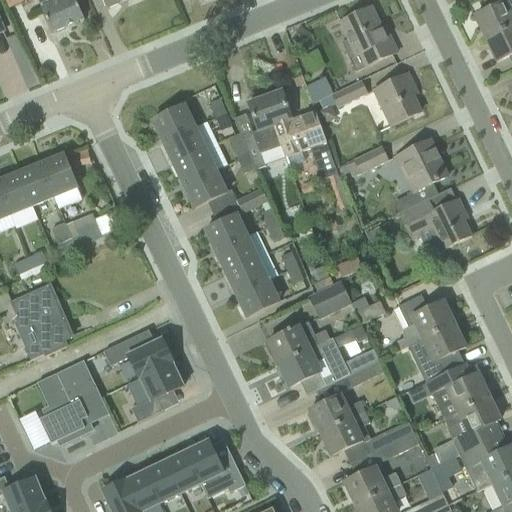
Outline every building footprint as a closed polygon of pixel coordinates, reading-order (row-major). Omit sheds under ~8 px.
[(5,0),(9,10),(32,0),(5,0)] [(35,0),(52,36),(84,21),(74,0),(35,0)] [(100,0),(106,12),(132,0),(100,0)] [(475,19),(486,42),(511,29),(511,0),(481,0),(482,0),(488,13),(475,19)] [(342,45),(357,75),(397,56),(387,36),(384,38),(371,10),(340,25),(348,42),(342,45)] [(300,28),(291,41),(302,50),(311,37),(300,28)] [(511,29),(486,42),(497,65),(511,57),(511,29)] [(374,93),(392,129),(420,115),(409,93),(414,91),(407,77),(374,93)] [(301,79),(293,82),(296,90),(304,87),(301,79)] [(334,96),(326,80),(305,89),(312,107),(334,96)] [(367,97),(360,83),(334,96),(332,97),(339,110),(367,97)] [(253,136),(242,140),(250,158),(256,172),(265,169),(260,155),(282,147),(277,132),(293,126),(292,121),(281,94),(248,106),(258,134),(253,136)] [(210,105),(216,120),(227,115),(221,101),(210,105)] [(152,124),(163,146),(195,131),(184,108),(152,124)] [(330,109),(319,114),(325,125),(335,119),(330,109)] [(293,126),(277,132),(282,147),(286,159),(310,151),(322,182),(328,180),(337,176),(326,145),(322,132),(315,113),(292,121),(293,126)] [(216,120),(222,134),(233,129),(227,115),(216,120)] [(195,131),(163,146),(173,168),(205,152),(195,131)] [(230,141),(239,163),(250,158),(242,140),(240,136),(230,141)] [(411,153),(394,161),(410,194),(407,196),(408,198),(414,209),(438,197),(433,187),(447,180),(429,144),(411,153)] [(347,168),(353,180),(360,176),(361,177),(387,164),(380,150),(354,162),(354,164),(347,168)] [(173,168),(184,189),(216,174),(215,174),(205,152),(173,168)] [(55,200),(60,211),(82,202),(63,158),(41,167),(54,200),(55,200)] [(239,163),(245,176),(256,172),(250,158),(239,163)] [(19,176),(38,222),(39,222),(33,209),(54,200),(41,167),(19,176)] [(184,189),(194,212),(226,196),(220,184),(229,180),(224,170),(215,174),(216,174),(184,189)] [(11,218),(32,209),(19,176),(0,183),(0,192),(10,218),(11,218)] [(337,176),(328,180),(340,213),(349,209),(337,176)] [(261,191),(237,203),(243,215),(267,204),(261,191)] [(0,222),(10,218),(0,192),(0,222)] [(432,233),(443,254),(472,239),(460,217),(464,214),(458,202),(434,214),(429,202),(438,198),(438,197),(414,209),(399,216),(412,243),(432,233)] [(261,215),(268,231),(279,226),(272,211),(261,215)] [(117,213),(95,222),(102,239),(124,230),(117,213)] [(67,228),(77,250),(102,239),(95,222),(92,217),(67,228)] [(205,233),(216,255),(247,240),(237,218),(205,233)] [(375,231),(380,242),(395,235),(390,225),(375,231)] [(268,231),(273,243),(284,238),(279,226),(268,231)] [(52,234),(62,256),(77,250),(67,228),(52,234)] [(216,255),(226,277),(258,262),(247,240),(216,255)] [(28,261),(35,276),(47,270),(45,266),(47,265),(42,254),(28,261)] [(281,259),(288,274),(299,269),(292,254),(281,259)] [(13,267),(20,282),(35,276),(28,261),(13,267)] [(226,277),(236,299),(268,284),(267,282),(258,262),(226,277)] [(312,273),(316,285),(330,279),(325,268),(312,273)] [(288,274),(293,286),(304,282),(299,269),(288,274)] [(236,299),(247,321),(279,306),(268,284),(236,299)] [(310,299),(320,321),(352,306),(342,284),(310,299)] [(12,306),(13,310),(19,322),(18,323),(14,325),(31,363),(35,361),(44,357),(45,360),(46,359),(66,350),(63,343),(72,339),(50,289),(31,297),(12,306)] [(355,316),(361,328),(386,316),(380,304),(355,316)] [(397,345),(402,353),(409,349),(410,350),(424,343),(454,328),(443,305),(406,323),(409,329),(406,332),(405,334),(404,336),(404,339),(405,341),(397,345)] [(274,358),(278,368),(314,351),(314,350),(330,342),(326,333),(315,338),(309,325),(264,346),(264,348),(265,347),(270,359),(271,359),(274,358)] [(428,351),(435,366),(466,350),(454,328),(424,343),(410,350),(414,358),(428,351)] [(278,368),(289,391),(319,377),(326,390),(348,380),(348,379),(343,368),(335,351),(356,341),(351,332),(314,351),(278,368)] [(129,342),(104,355),(111,369),(129,360),(139,382),(140,381),(172,366),(173,365),(162,342),(135,355),(129,342)] [(348,379),(354,376),(377,365),(372,354),(349,366),(343,368),(348,379)] [(83,364),(37,386),(38,387),(39,387),(38,386),(45,383),(52,379),(65,406),(43,416),(45,420),(39,422),(51,447),(57,444),(60,449),(68,445),(69,445),(88,436),(87,434),(93,432),(92,429),(90,424),(107,416),(108,418),(109,418),(83,364)] [(382,376),(377,365),(354,376),(348,379),(348,380),(353,390),(359,388),(382,376)] [(150,401),(131,410),(138,425),(163,413),(158,402),(184,389),(172,366),(140,381),(150,401)] [(432,397),(444,421),(489,400),(478,377),(470,380),(465,368),(465,367),(446,376),(441,378),(425,386),(431,398),(432,397)] [(309,413),(320,436),(366,414),(363,408),(360,403),(348,409),(343,397),(309,413)] [(444,421),(461,457),(494,441),(488,428),(500,422),(489,400),(444,421)] [(366,414),(320,436),(325,447),(322,452),(330,458),(331,459),(363,444),(357,432),(365,428),(371,425),(366,414)] [(382,436),(388,448),(413,436),(407,424),(382,436)] [(388,448),(394,459),(418,447),(413,436),(388,448)] [(461,457),(479,493),(493,486),(511,477),(511,449),(506,452),(499,438),(494,441),(461,457)] [(224,476),(220,469),(208,443),(185,454),(200,487),(219,478),(224,476)] [(430,472),(431,473),(456,461),(450,449),(425,461),(430,472)] [(200,487),(185,454),(165,464),(180,496),(200,487)] [(180,496),(165,464),(145,473),(161,506),(180,496)] [(344,485),(355,508),(402,486),(396,475),(383,481),(377,470),(344,485)] [(424,493),(429,503),(442,497),(442,496),(442,495),(439,490),(432,476),(431,473),(430,472),(417,478),(418,479),(424,493)] [(126,482),(125,483),(139,511),(147,511),(161,506),(145,473),(126,482)] [(511,477),(493,486),(504,509),(511,505),(511,477)] [(28,511),(46,505),(46,504),(45,504),(44,502),(44,501),(43,499),(41,495),(40,492),(37,485),(36,481),(10,492),(5,479),(0,481),(0,498),(3,497),(4,500),(9,511),(28,511)] [(139,511),(125,483),(102,494),(110,511),(139,511)] [(442,497),(448,508),(461,502),(452,484),(439,490),(442,496),(442,497)] [(355,508),(356,511),(397,511),(393,504),(407,497),(402,486),(355,508)] [(417,509),(419,511),(439,511),(448,508),(442,497),(417,509)]
